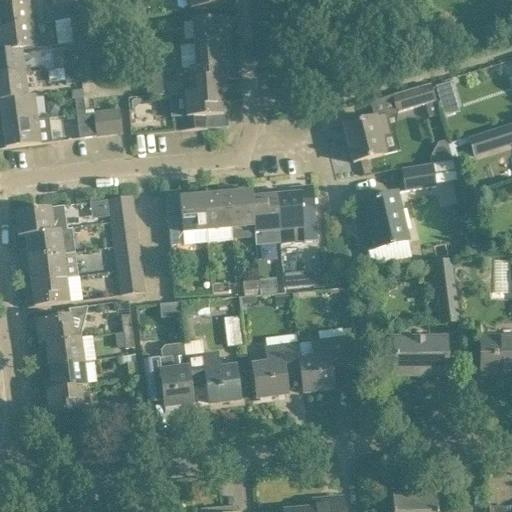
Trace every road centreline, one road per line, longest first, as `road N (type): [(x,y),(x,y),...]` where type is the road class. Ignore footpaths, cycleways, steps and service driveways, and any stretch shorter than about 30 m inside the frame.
road 1 (residential): [(3,468),(140,470),(511,443)]
road 2 (residential): [(0,183),(248,154)]
road 3 (residential): [(3,468),(13,413),(0,291)]
road 4 (residential): [(248,154),(265,73),(253,0)]
road 5 (residential): [(248,154),(318,143),(333,198)]
